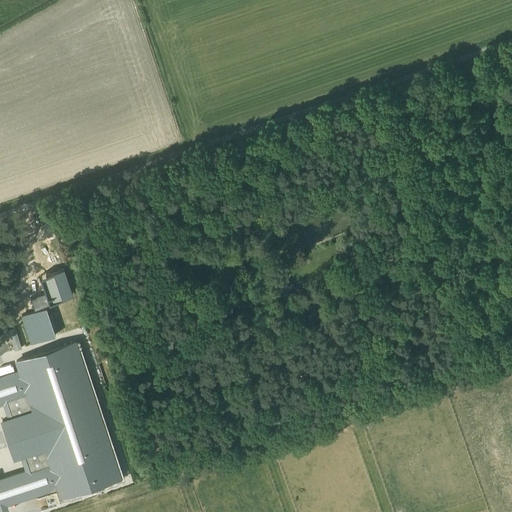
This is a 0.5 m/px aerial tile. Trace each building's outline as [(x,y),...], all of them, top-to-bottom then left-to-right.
[(278,203),(277,200),(273,191),(260,197),(264,206),(265,209),(278,203)] [(41,307),(21,314),(30,340),(48,334),(42,317),(63,310),(59,297),(72,293),(62,265),(41,272),(47,291),(44,292),(47,301),(40,303),(41,307)] [(32,276),(10,283),(19,310),(29,306),(24,291),(36,287),(35,284),(32,276)] [(288,301),(299,289),(287,278),(276,290),(288,301)] [(0,402),(4,402),(9,417),(2,420),(14,457),(21,454),(26,470),(0,478),(0,505),(6,503),(58,486),(61,496),(120,476),(74,340),(16,360),(19,370),(0,376),(0,402)]
